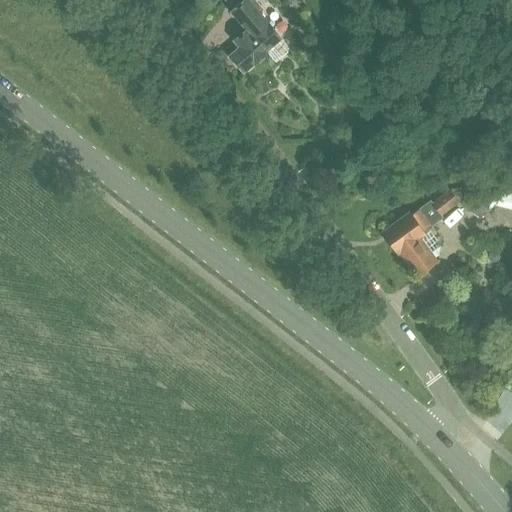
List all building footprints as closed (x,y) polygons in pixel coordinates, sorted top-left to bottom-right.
[(230,55),(244,72),(265,54),(263,52),(279,38),(247,0),(245,0),(231,12),(247,30),(234,41),(239,47),(230,55)] [(460,204),(480,218),(494,198),(493,198),(501,187),(479,185),(478,187),(474,184),(460,204)] [(499,206),(511,209),(511,187),(503,186),(499,206)] [(441,216),(431,203),(430,202),(411,215),(409,212),(381,232),(397,254),(399,253),(416,277),(437,261),(420,238),(425,234),(423,230),(431,224),(432,226),(442,219),(441,216)] [(457,264),(440,275),(454,296),(471,286),(457,264)]
